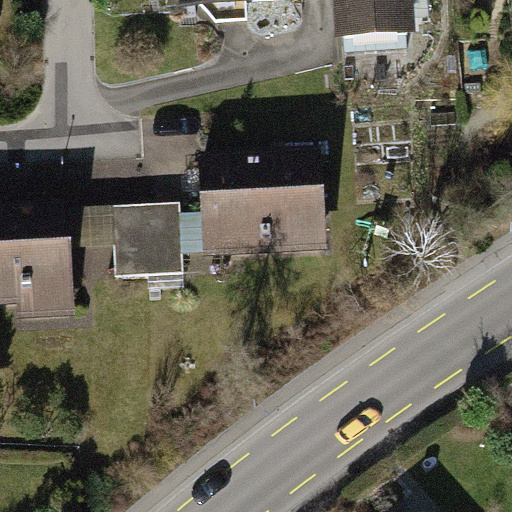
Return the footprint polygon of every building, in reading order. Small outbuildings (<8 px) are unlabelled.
[(0,0),(0,29),(8,29),(8,0),(0,0)] [(188,0),(189,18),(342,7),(345,51),(421,45),(418,0),(188,0)] [(327,156),(208,164),(214,257),(333,249),(327,156)] [(196,197),(196,174),(91,174),(91,197),(196,197)] [(79,208),(0,211),(0,303),(25,302),(26,324),(85,321),(83,280),(189,274),(185,213),(79,219),(79,208)]
